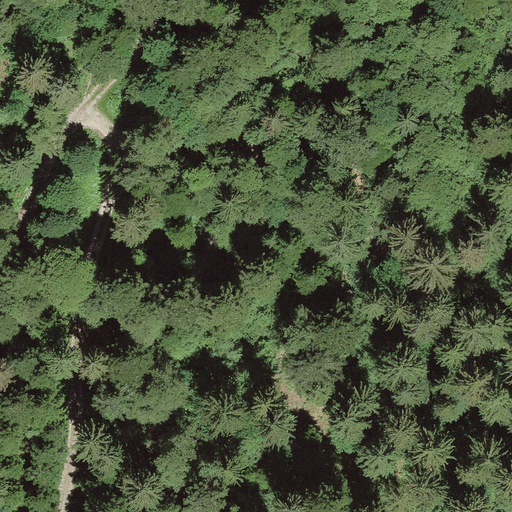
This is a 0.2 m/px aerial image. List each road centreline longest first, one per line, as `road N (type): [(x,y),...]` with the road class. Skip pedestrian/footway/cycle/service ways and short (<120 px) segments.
road 1 (track): [(57,511),(73,364),(98,223),(118,165),(119,127),(106,112)]
road 2 (track): [(106,112),(76,112),(56,145),(16,225),(0,291)]
road 3 (track): [(106,112),(163,0)]
